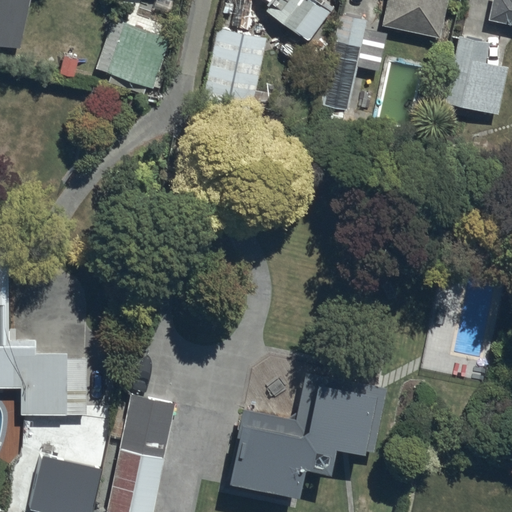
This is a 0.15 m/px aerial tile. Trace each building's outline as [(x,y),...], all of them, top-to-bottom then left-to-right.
[(268,0),(263,7),(305,36),(332,1),(329,0),(268,0)] [(437,34),(443,0),(383,0),(379,22),(437,34)] [(511,22),(511,0),(487,0),(484,17),(511,22)] [(366,16),(336,10),(317,115),(340,119),(343,104),(346,104),(354,63),(377,67),(383,30),(364,27),(366,16)] [(151,86),(169,35),(111,15),(93,67),(107,71),(104,79),(142,92),(145,84),(151,86)] [(265,32),(213,22),(200,93),(251,103),(265,32)] [(506,63),(484,59),(488,38),(452,31),(438,98),(496,111),(506,63)] [(89,411),(89,352),(63,352),(63,347),(33,347),(33,334),(6,334),(7,234),(0,233),(0,384),(17,385),(17,410),(89,411)] [(289,415),(238,402),(221,473),(292,490),(299,459),(323,465),(329,440),(357,446),(369,393),(380,396),(383,384),(301,364),(289,415)] [(100,508),(123,511),(148,511),(171,400),(127,390),(100,508)] [(88,511),(107,423),(82,417),(73,454),(33,445),(23,492),(60,501),(57,511),(88,511)]
